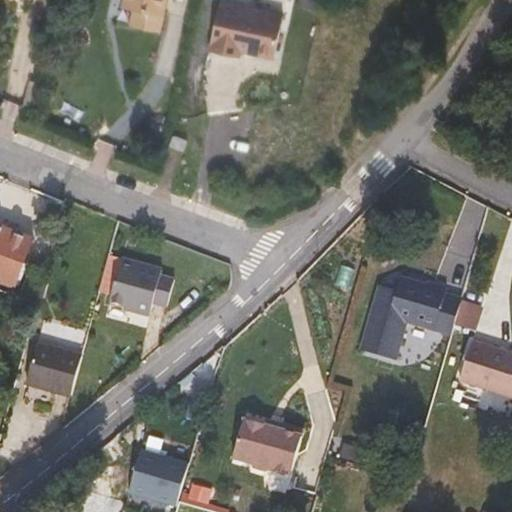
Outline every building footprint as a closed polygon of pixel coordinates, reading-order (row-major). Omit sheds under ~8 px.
[(119,0),(118,4),(158,12),(160,0),(119,0)] [(285,17),(221,2),(209,51),(240,58),(241,52),(274,60),(285,17)] [(32,237),(0,225),(0,280),(13,286),(32,237)] [(122,257),(111,255),(99,300),(109,302),(122,257)] [(162,267),(122,257),(109,302),(124,306),(151,313),(153,304),(166,308),(173,278),(160,275),(162,267)] [(452,332),(462,295),(448,291),(450,286),(433,281),(432,283),(399,274),(396,287),(378,282),(360,346),(395,356),(406,319),(452,332)] [(149,318),(151,313),(124,306),(123,311),(149,318)] [(511,348),(476,338),(465,378),(511,391),(511,348)] [(27,382),(72,396),(83,355),(38,343),(27,382)] [(197,390),(209,394),(218,366),(205,363),(197,390)] [(461,402),(489,404),(490,389),(463,386),(461,402)] [(268,426),(244,419),(233,457),(251,463),(253,468),(265,471),(270,468),(290,474),(303,430),(281,424),(279,429),(268,426)] [(281,424),(269,420),(268,426),(279,429),(281,424)] [(188,467),(137,452),(124,495),(175,510),(188,467)]
